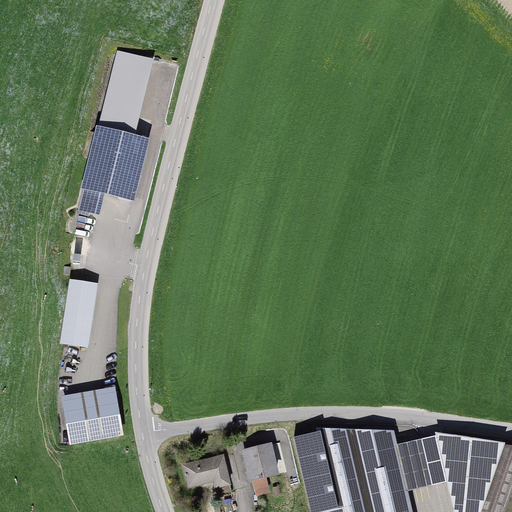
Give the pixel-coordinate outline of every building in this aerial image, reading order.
[(132,200),(146,141),(127,136),(147,60),(118,53),(85,189),(80,209),(96,213),(101,193),(132,200)] [(70,281),(61,343),(86,347),(95,285),(70,281)] [(65,406),(72,443),(121,434),(115,397),(65,406)] [(396,448),(392,432),(320,430),(320,431),(294,437),(311,511),(410,511),(400,466),(424,460),(420,443),(396,448)] [(511,511),(511,447),(440,437),(457,511),(511,511)] [(269,445),(245,451),(252,480),(276,474),(269,445)] [(232,494),(223,456),(183,465),(189,487),(214,481),(218,497),(232,494)]
